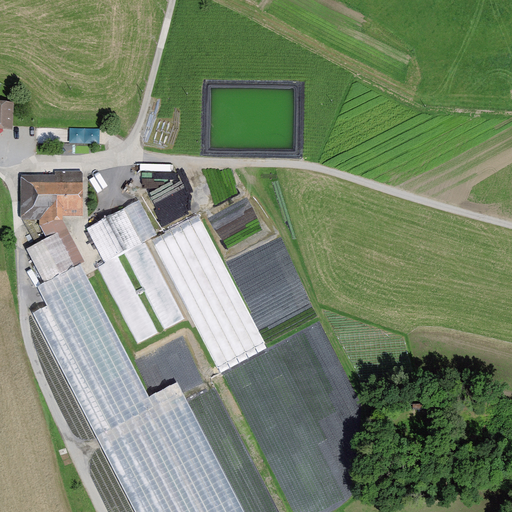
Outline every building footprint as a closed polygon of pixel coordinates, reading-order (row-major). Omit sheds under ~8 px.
[(0,126),(10,127),(11,105),(0,104),(0,126)] [(70,123),(70,138),(100,139),(100,123),(70,123)] [(78,214),(78,186),(23,186),(23,219),(41,219),(41,218),(61,218),(61,214),(78,214)] [(157,236),(155,231),(160,228),(146,201),(140,204),(140,203),(87,230),(105,263),(157,236)] [(27,250),(44,284),(80,265),(84,263),(61,219),(61,218),(41,218),(41,219),(23,219),(37,245),(27,250)] [(150,397),(80,265),(44,284),(37,288),(47,307),(33,314),(137,511),(246,511),(178,382),(150,397)]
